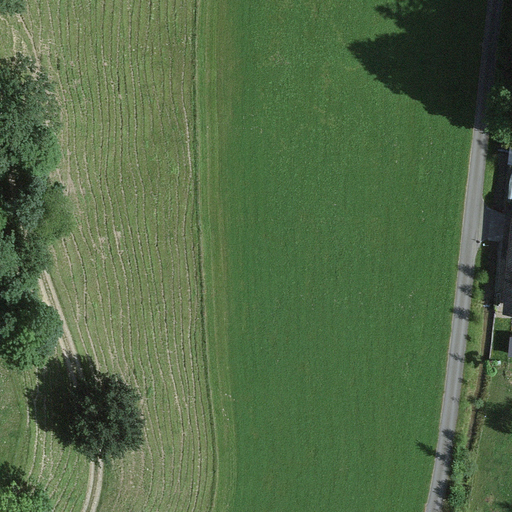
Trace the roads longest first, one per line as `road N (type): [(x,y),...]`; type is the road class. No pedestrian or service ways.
road 1 (unclassified): [(501,0),(433,511)]
road 2 (track): [(0,119),(18,225),(96,442),(88,511)]
